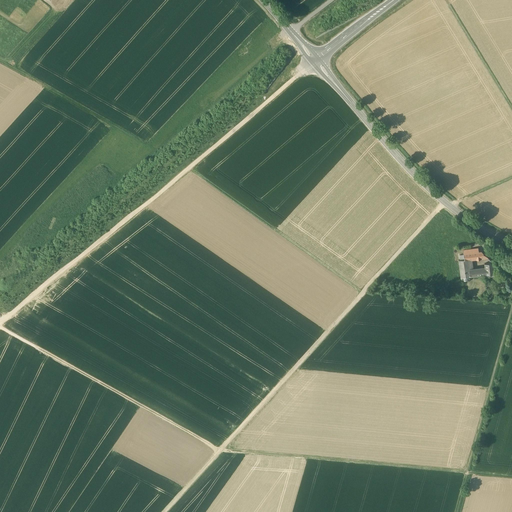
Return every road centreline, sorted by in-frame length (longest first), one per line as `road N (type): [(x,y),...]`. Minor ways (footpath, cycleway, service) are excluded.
road 1 (track): [(0,327),(213,448),(511,477)]
road 2 (track): [(444,202),(216,446)]
road 3 (tertiary): [(314,58),(415,177),(511,246)]
road 4 (track): [(190,167),(0,323)]
road 5 (track): [(190,167),(362,294)]
road 6 (track): [(511,308),(450,511)]
road 7 (track): [(316,61),(190,167)]
road 8 (track): [(0,61),(143,142)]
road 9 (track): [(447,0),(511,104)]
